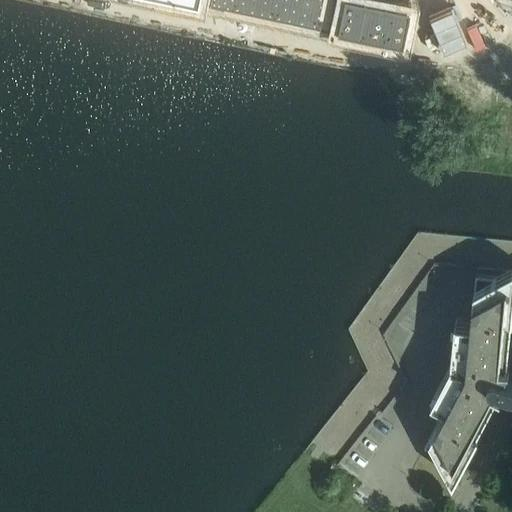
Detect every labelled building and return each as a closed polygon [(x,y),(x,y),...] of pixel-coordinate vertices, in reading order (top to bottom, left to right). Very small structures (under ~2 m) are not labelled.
[(250,0),(250,5),(271,9),(272,0),(250,0)] [(272,0),(271,9),(292,14),(294,0),(272,0)] [(294,0),(292,14),(313,18),(316,0),(294,0)] [(316,0),(313,18),(334,23),(339,0),(316,0)] [(339,0),(334,23),(355,27),(361,0),(339,0)] [(361,0),(355,27),(377,31),(383,0),(361,0)] [(400,0),(383,0),(377,31),(399,36),(406,1),(400,0)] [(424,446),(440,455),(453,480),(461,466),(472,471),(461,465),(500,391),(501,392),(502,391),(500,390),(503,383),(511,386),(511,385),(511,372),(507,371),(508,363),(510,364),(510,362),(508,362),(511,322),(511,265),(494,276),(475,274),(470,334),(458,333),(455,362),(447,377),(458,382),(424,446)]
